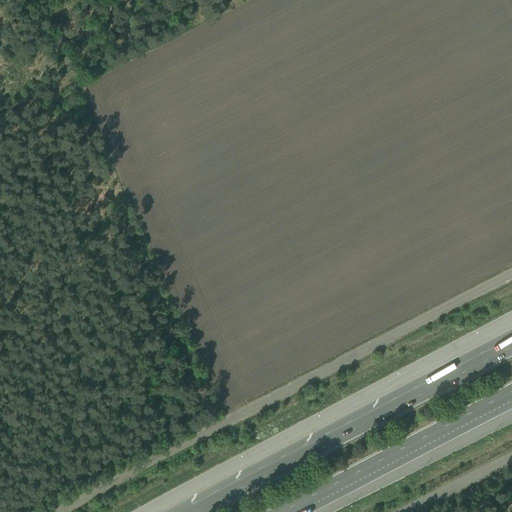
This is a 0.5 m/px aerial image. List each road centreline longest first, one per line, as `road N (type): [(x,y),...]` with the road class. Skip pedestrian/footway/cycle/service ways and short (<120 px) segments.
road 1 (unclassified): [(511,272),(59,511)]
road 2 (motorway): [(511,343),(190,511)]
road 3 (motorway): [(282,511),(511,390)]
